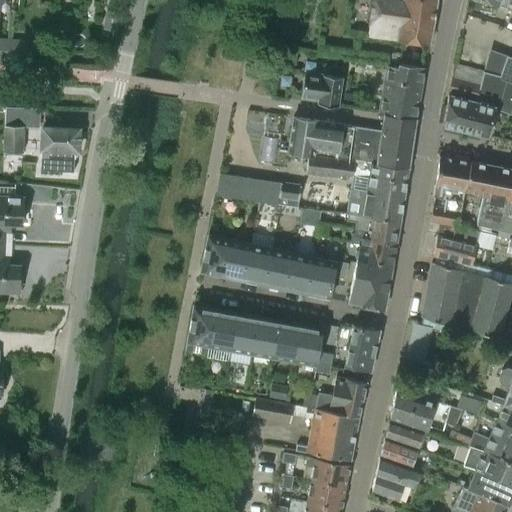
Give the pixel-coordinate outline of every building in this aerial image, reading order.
[(371,0),(367,35),(409,41),(429,44),(436,0),(371,0)] [(32,41),(8,40),(6,60),(31,62),(32,41)] [(448,94),(475,101),(478,92),(511,104),(511,60),(490,53),(482,73),(453,67),(448,94)] [(398,67),(387,66),(378,113),(384,113),(384,115),(415,119),(415,118),(424,67),(399,64),(398,67)] [(300,97),(318,100),(317,103),(337,106),(342,77),(304,71),(300,97)] [(496,106),(475,101),(448,94),(442,125),(489,137),(496,106)] [(248,122),(283,127),(285,113),(250,109),(248,122)] [(382,122),(381,130),(376,163),(408,167),(410,155),(409,155),(413,135),(414,127),(415,119),(384,115),(382,122)] [(307,154),(344,159),(350,125),(293,117),(288,151),(307,154)] [(366,128),(350,125),(344,159),(360,161),(366,128)] [(22,153),(22,127),(4,127),(3,153),(22,153)] [(78,130),(41,128),(40,171),(73,172),(73,159),(74,159),(75,151),(77,151),(78,130)] [(376,163),(381,130),(366,128),(360,161),(376,163)] [(348,177),(351,175),(349,188),(403,198),(406,179),(408,167),(376,163),(360,161),(344,159),(307,154),(306,172),(348,177)] [(466,161),(439,156),(433,197),(445,199),(443,207),(457,210),(460,189),(466,161)] [(511,182),(511,169),(466,161),(460,189),(479,193),(473,223),(502,230),(510,200),(509,200),(511,182)] [(276,204),(280,182),(219,173),(215,195),(276,204)] [(300,186),(280,182),(276,204),(297,208),(300,186)] [(511,182),(509,200),(510,200),(502,230),(511,232),(511,182)] [(345,213),(349,214),(354,214),(400,220),(403,198),(349,188),(345,213)] [(0,244),(4,244),(5,224),(21,225),(22,197),(0,195),(0,244)] [(454,226),(457,210),(443,207),(432,205),(430,221),(439,223),(454,226)] [(303,208),(303,223),(319,224),(320,209),(303,208)] [(349,214),(348,220),(357,221),(356,229),(370,232),(369,240),(395,245),(400,220),(354,214),(349,214)] [(439,223),(437,234),(460,240),(463,228),(454,226),(439,223)] [(359,244),(356,259),(366,261),(366,262),(391,268),(395,245),(369,240),(370,232),(356,229),(355,235),(352,234),(351,241),(350,243),(359,244)] [(221,275),(229,238),(207,234),(199,271),(221,275)] [(475,244),(460,240),(437,234),(437,235),(435,234),(435,235),(436,235),(436,238),(436,239),(433,254),(471,264),(475,244)] [(250,243),(229,238),(221,275),(243,280),(250,243)] [(243,280),(264,284),(272,247),(250,243),(243,280)] [(3,264),(4,244),(0,244),(0,292),(18,293),(19,265),(3,264)] [(293,252),(272,247),(264,284),(285,289),(293,252)] [(285,289),(306,293),(314,256),(293,252),(285,289)] [(328,298),(334,271),(336,261),(314,256),(306,293),(328,298)] [(356,259),(348,302),(384,309),(390,275),(391,268),(366,262),(366,261),(356,259)] [(348,263),(336,261),(334,271),(346,273),(348,263)] [(511,287),(511,283),(433,262),(432,261),(431,263),(431,264),(432,264),(428,288),(426,288),(426,290),(427,290),(423,314),(421,314),(421,315),(421,316),(498,337),(511,287)] [(208,345),(215,308),(193,304),(186,342),(208,345)] [(208,345),(229,349),(236,312),(215,308),(208,345)] [(229,349),(251,353),(257,316),(236,312),(229,349)] [(251,353),(272,357),(279,320),(257,316),(251,353)] [(300,324),(279,320),(272,357),(293,361),(300,324)] [(424,360),(432,325),(413,321),(405,356),(424,360)] [(322,327),(300,324),(293,361),(315,365),(316,363),(322,327)] [(379,330),(353,324),(344,365),(370,371),(379,330)] [(403,358),(403,359),(399,377),(425,383),(429,364),(403,358)] [(329,365),(316,363),(315,365),(314,371),(328,374),(329,365)] [(492,395),(492,397),(491,401),(503,405),(504,403),(511,406),(511,369),(507,368),(501,370),(498,378),(501,384),(509,386),(504,399),(492,395)] [(304,393),(301,406),(358,417),(366,382),(336,376),(332,395),(319,393),(318,396),(304,393)] [(270,383),(267,397),(284,400),(286,386),(270,383)] [(390,414),(428,427),(436,402),(396,388),(390,414)] [(210,404),(212,391),(204,390),(202,403),(210,404)] [(460,396),(456,408),(460,410),(460,409),(477,415),(481,403),(460,396)] [(301,406),(255,398),(251,415),(289,422),(291,414),(312,418),(307,446),(296,444),(295,450),(350,460),(358,417),(301,407),(301,406)] [(511,406),(504,403),(503,405),(496,421),(511,426),(511,406)] [(456,408),(450,405),(444,423),(454,427),(460,410),(456,408)] [(389,419),(384,437),(417,448),(422,432),(426,433),(428,427),(390,414),(389,419)] [(488,438),(473,431),(467,445),(470,446),(511,460),(511,426),(496,421),(488,438)] [(417,448),(384,437),(379,456),(410,468),(417,448)] [(475,469),(511,481),(511,460),(470,446),(463,465),(475,469)] [(294,464),(295,455),(283,452),(281,461),(294,464)] [(420,471),(410,468),(379,456),(371,492),(382,496),(410,505),(415,489),(414,489),(420,471)] [(313,467),(311,480),(345,486),(345,484),(341,483),(342,478),(346,479),(349,464),(315,458),(305,457),(304,465),(313,467)] [(464,483),(462,487),(508,504),(511,494),(511,481),(475,469),(468,484),(464,483)] [(293,476),(284,475),(281,487),(290,489),(293,476)] [(311,480),(306,501),(340,508),(343,494),(339,493),(340,488),(344,489),(345,486),(311,480)] [(462,487),(451,511),(504,511),(508,504),(462,487)] [(339,511),(340,508),(306,501),(304,511),(339,511)]
